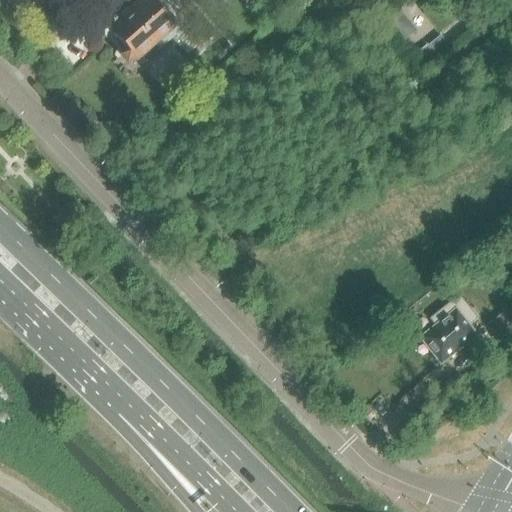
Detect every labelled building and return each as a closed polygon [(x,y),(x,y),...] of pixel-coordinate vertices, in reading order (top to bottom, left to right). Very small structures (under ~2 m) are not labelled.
[(14,0),(23,9),(33,0),(39,6),(43,3),(55,17),(73,0),(14,0)] [(199,45),(183,28),(179,23),(174,27),(150,0),(124,0),(132,8),(107,29),(124,49),(122,57),(127,63),(138,60),(155,45),(159,49),(171,39),(186,56),(199,45)] [(414,32),(400,14),(382,26),(396,45),(414,32)] [(439,37),(429,46),(437,56),(447,47),(439,37)] [(427,47),(412,58),(421,70),(436,59),(427,47)] [(16,48),(7,56),(15,65),(24,57),(16,48)] [(79,209),(59,227),(63,230),(60,233),(57,229),(52,233),(67,251),(94,226),(79,209)] [(436,328),(421,340),(441,365),(476,336),(469,327),(478,319),(459,296),(429,320),(436,328)] [(511,314),(509,310),(488,327),(505,347),(511,341),(511,314)]
